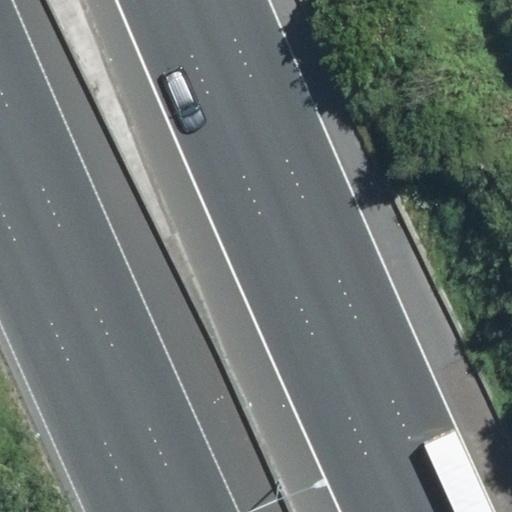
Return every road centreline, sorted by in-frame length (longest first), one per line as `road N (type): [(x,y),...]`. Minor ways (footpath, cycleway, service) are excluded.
road 1 (motorway): [(170,0),(393,511)]
road 2 (motorway): [(132,511),(0,220)]
